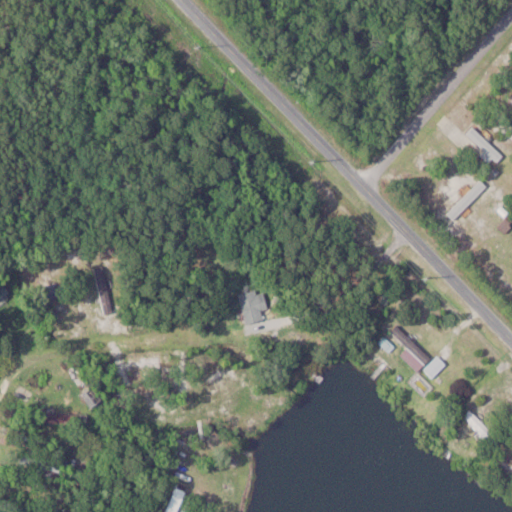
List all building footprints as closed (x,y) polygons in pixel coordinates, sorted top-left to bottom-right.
[(467,133),(497,162),(505,154),(476,124),(467,133)] [(456,219),(490,185),(482,178),(449,212),(456,219)] [(114,311),(107,269),(97,271),(104,313),(114,311)] [(266,290),(259,292),(258,289),(241,294),(251,334),(269,329),(264,310),(270,309),(266,290)] [(440,355),(435,359),(399,324),(392,331),(409,348),(403,354),(420,371),(423,367),(434,378),(449,364),(440,355)] [(84,393),(93,408),(103,402),(94,387),(84,393)] [(465,416),(489,439),(496,432),(472,408),(465,416)] [(81,413),(44,413),(44,422),(81,422),(81,413)] [(61,458),(27,458),(27,467),(61,467),(61,458)] [(177,511),(178,511),(188,491),(180,487),(168,511),(177,511)]
